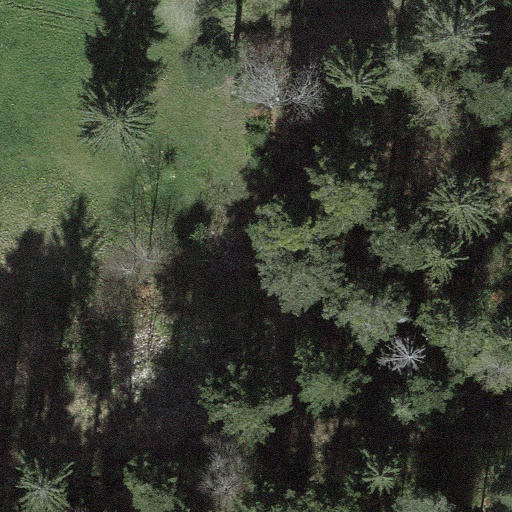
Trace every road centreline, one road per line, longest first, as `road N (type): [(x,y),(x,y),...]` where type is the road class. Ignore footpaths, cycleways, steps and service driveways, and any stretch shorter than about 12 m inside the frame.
road 1 (track): [(511,209),(332,280),(91,418),(0,445)]
road 2 (track): [(79,0),(172,19),(266,21),(376,0)]
